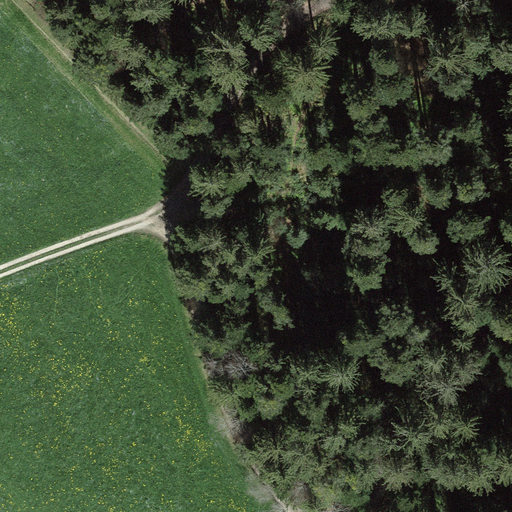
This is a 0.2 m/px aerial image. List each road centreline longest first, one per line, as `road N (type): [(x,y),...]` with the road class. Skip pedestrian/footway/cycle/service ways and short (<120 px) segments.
road 1 (track): [(191,205),(218,384),(251,457),(290,511)]
road 2 (track): [(343,0),(284,32),(256,65),(203,154),(191,205)]
road 3 (track): [(0,272),(191,205)]
